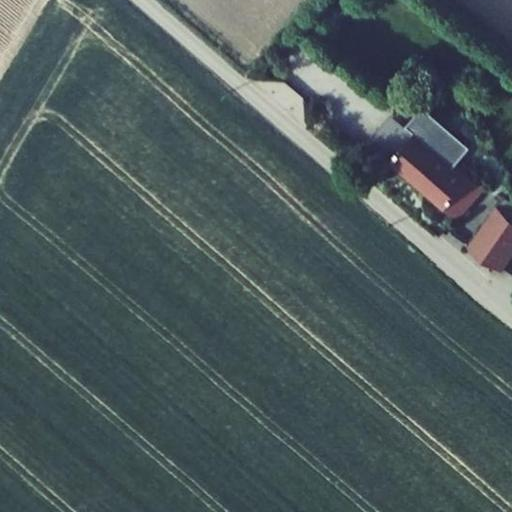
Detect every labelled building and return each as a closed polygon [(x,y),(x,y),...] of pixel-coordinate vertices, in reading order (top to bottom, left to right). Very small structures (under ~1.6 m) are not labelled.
[(472,140),(435,108),(422,123),(459,155),(472,140)] [(459,155),(422,123),(419,126),(473,172),(476,169),(459,155)] [(473,172),(419,126),(398,151),(454,197),(473,172)] [(511,186),(503,198),(511,205),(511,186)] [(511,242),(511,205),(503,198),(476,232),(503,253),(511,242)]
